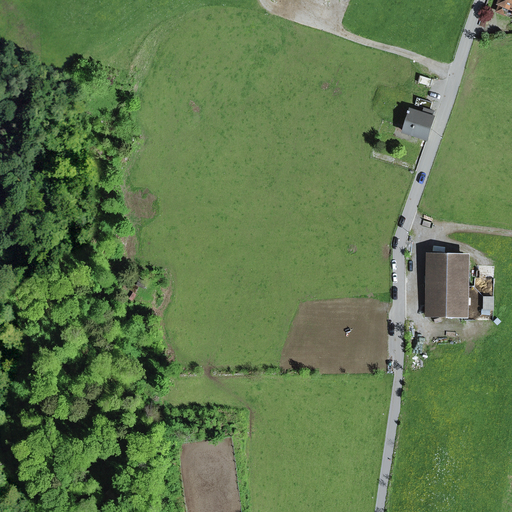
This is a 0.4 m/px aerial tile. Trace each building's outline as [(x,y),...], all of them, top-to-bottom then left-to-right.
[(511,0),(500,0),(499,4),(501,4),(498,11),(505,14),(508,7),(511,8),(511,0)] [(490,17),(483,15),(480,25),(487,27),(490,17)] [(420,76),(418,82),(431,86),(433,80),(420,76)] [(418,98),(415,105),(430,110),(433,103),(418,98)] [(410,113),(404,132),(427,139),(434,117),(433,117),(435,112),(425,109),(423,114),(411,110),(411,112),(409,111),(408,113),(410,113)] [(466,256),(433,255),(431,315),(464,316),(466,256)] [(136,292),(138,287),(141,288),(143,285),(139,283),(137,287),(133,285),(131,290),(136,292)] [(351,346),(352,346),(352,348),(353,353),(356,356),(361,359),(365,359),(370,357),(374,354),(375,349),(375,345),(373,340),(369,337),(365,336),(360,336),(356,339),(355,339),(355,337),(348,337),(348,339),(346,337),(340,335),(335,336),(331,339),(328,343),(327,349),(329,354),(333,357),(338,359),(343,358),(348,356),(351,351),(351,346)]
